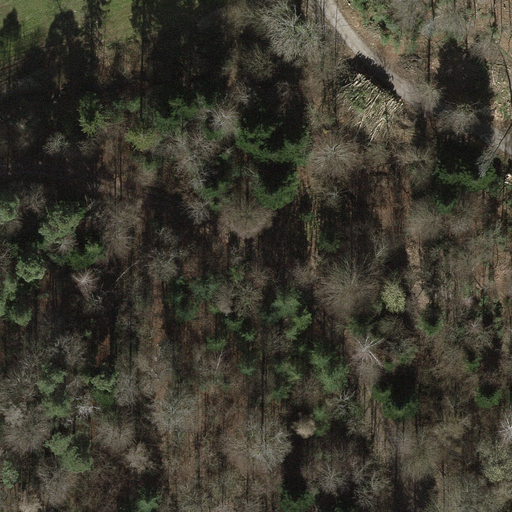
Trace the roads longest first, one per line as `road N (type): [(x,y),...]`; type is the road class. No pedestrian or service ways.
road 1 (track): [(416,511),(333,324),(278,261),(183,213),(66,170),(0,169)]
road 2 (track): [(328,0),(347,41),(402,92),(511,145)]
